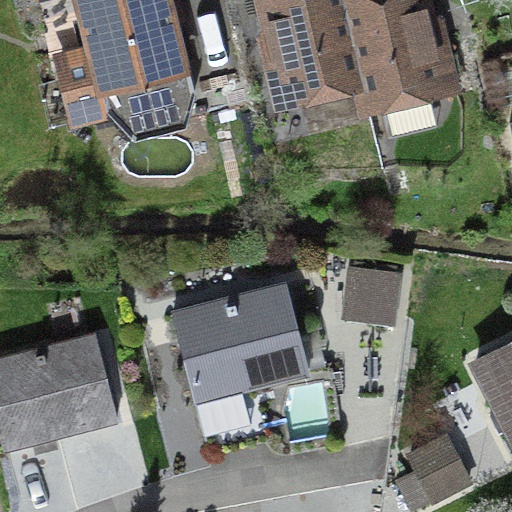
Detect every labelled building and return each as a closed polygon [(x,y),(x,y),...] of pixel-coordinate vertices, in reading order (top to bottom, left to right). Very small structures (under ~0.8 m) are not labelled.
[(178,125),(186,96),(162,0),(76,0),(99,93),(107,91),(113,114),(133,135),(178,125)] [(342,5),(340,0),(261,0),(267,25),(258,41),(262,59),(278,68),(286,102),(358,85),(360,85),(340,5),(342,5)] [(421,14),(417,0),(360,0),(342,5),(340,5),(360,85),(358,85),(364,109),(439,91),(431,57),(441,42),(436,24),(421,14)] [(389,306),(393,276),(350,271),(346,301),(389,306)] [(225,308),(223,302),(168,316),(191,402),(305,373),(285,298),(232,312),(231,306),(225,308)] [(491,399),(500,394),(511,418),(511,343),(473,363),(491,399)] [(32,351),(0,359),(0,451),(113,422),(94,348),(41,362),(39,355),(33,357),(32,351)] [(433,463),(415,472),(430,502),(465,484),(454,462),(436,471),(433,463)]
